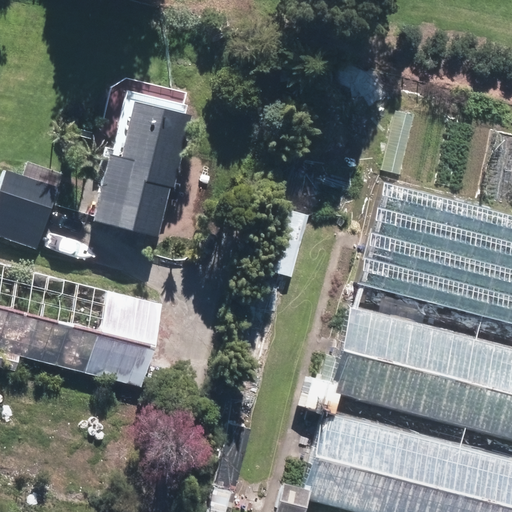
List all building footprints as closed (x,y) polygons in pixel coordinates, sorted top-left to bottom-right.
[(70,216),(137,232),(148,182),(151,183),(168,112),(111,99),(98,154),(85,152),(70,216)] [(0,240),(25,248),(45,185),(38,183),(42,171),(14,162),(11,173),(0,169),(0,240)] [(342,283),(511,326),(511,217),(369,180),(342,283)] [(260,270),(281,276),(297,214),(276,208),(260,270)] [(8,355),(129,386),(150,303),(0,264),(0,368),(5,369),(8,355)] [(326,391),(511,441),(511,350),(340,305),(319,382),(296,377),(289,404),(320,412),(326,391)] [(298,498),(353,511),(511,511),(511,463),(319,414),(316,425),(303,422),(287,482),(301,485),(298,498)] [(290,511),(295,488),(270,482),(262,511),(290,511)] [(197,508),(213,511),(219,488),(203,484),(197,508)]
